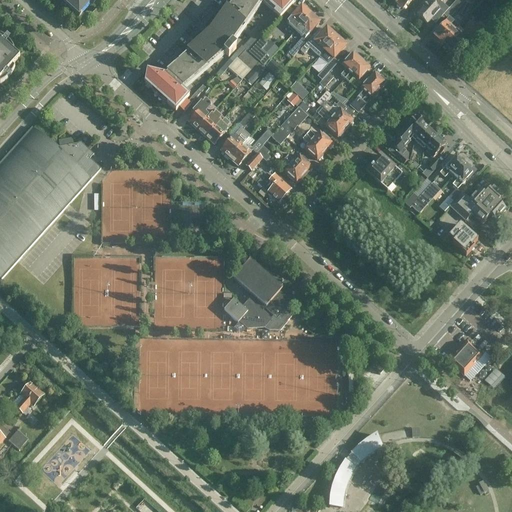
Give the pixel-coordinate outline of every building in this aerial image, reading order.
[(51,0),(53,2),(54,0),(61,0),(63,1),(62,2),(78,17),(93,0),(51,0)] [(147,72),(145,84),(152,90),(153,88),(169,102),(167,104),(176,111),(179,108),(183,112),(185,112),(191,105),(186,100),(189,96),(187,98),(184,99),(178,93),(180,91),(174,86),(177,83),(182,88),(188,81),(190,82),(200,71),(202,72),(212,61),(214,62),(219,56),(217,55),(220,50),(228,58),(236,50),(227,42),(231,39),(233,40),(238,34),(237,33),(247,21),(245,20),(256,8),(254,7),(260,0),(270,0),(271,1),(271,3),(269,6),(276,12),(274,14),(280,19),(295,2),(293,0),(234,0),(213,31),(215,31),(209,38),(207,37),(166,73),(167,74),(166,76),(163,75),(147,72)] [(395,0),(394,2),(397,5),(397,6),(401,8),(403,10),(411,0),(395,0)] [(460,0),(458,0),(451,8),(456,13),(464,3),(460,0)] [(427,25),(440,10),(430,1),(416,16),(427,25)] [(295,32),(310,16),(310,15),(310,13),(307,10),(304,10),(301,7),(286,24),(290,28),(295,32)] [(274,14),(273,13),(242,47),(244,50),(245,50),(279,19),(274,14)] [(311,39),(308,36),(319,24),(316,21),(316,18),(313,15),(310,16),(295,32),(300,36),(302,38),(295,45),(296,46),(289,55),(286,58),(290,61),(293,58),(300,50),(301,50),(311,39)] [(449,20),(434,37),(438,40),(437,42),(441,44),(442,44),(443,45),(458,28),(453,24),(455,22),(453,19),(451,21),(449,20)] [(468,26),(463,32),(467,36),(468,35),(471,37),(473,34),(478,38),(486,29),(480,23),(477,26),(471,21),(470,23),(467,26),(468,26)] [(458,28),(443,45),(444,46),(443,47),(447,50),(448,49),(452,53),(467,36),(463,32),(458,28)] [(324,51),(336,39),(335,38),(336,36),(332,33),(330,33),(326,30),(315,42),(312,40),(311,39),(301,50),(301,51),(300,52),(304,56),(309,50),(318,58),(324,51)] [(479,48),(489,38),(486,34),(476,44),(479,48)] [(0,83),(0,84),(2,84),(6,81),(10,77),(13,73),(15,68),(14,68),(14,69),(9,64),(24,53),(17,58),(11,52),(14,50),(13,48),(10,44),(7,40),(2,37),(0,36),(0,83)] [(345,47),(341,44),(342,41),(338,38),(336,39),(324,51),(328,55),(326,57),(331,61),(333,59),(333,60),(345,47)] [(241,46),(216,74),(220,77),(244,50),(242,47),(241,46)] [(241,74),(247,68),(251,71),(259,62),(255,59),(245,50),(237,59),(238,60),(232,66),(241,74)] [(345,80),(361,62),(358,58),(358,56),(355,54),(353,54),(341,66),(346,70),(340,76),(345,80)] [(328,73),(335,66),(330,62),(322,72),(326,76),(328,73)] [(370,69),(369,69),(370,67),(367,64),(364,65),(361,62),(345,80),(349,83),(354,77),(358,82),(370,69)] [(256,66),(243,80),(251,87),(263,73),(256,66)] [(275,77),(278,73),(271,67),(268,71),(275,77)] [(266,89),(276,79),(269,73),(260,83),(266,89)] [(328,73),(326,76),(319,84),(324,89),(334,78),(328,73)] [(366,95),(380,79),(379,78),(380,76),(377,73),(375,74),(374,74),(360,89),(363,92),(358,98),(362,102),(368,96),(366,95)] [(233,90),(235,88),(244,78),(238,76),(233,82),(232,81),(228,85),(233,90)] [(386,84),(380,79),(366,95),(368,96),(362,102),(358,98),(351,106),(345,101),(342,105),(340,104),(355,118),(358,115),(372,100),(386,84)] [(300,85),(287,99),(296,107),(309,93),(300,85)] [(189,124),(197,131),(210,117),(216,109),(205,99),(190,115),(192,117),(191,118),(193,120),(189,124)] [(355,118),(340,104),(337,107),(334,104),(332,107),(326,101),(320,107),(345,130),(353,121),(352,121),(355,118)] [(304,113),(309,107),(304,103),(299,108),(304,113)] [(345,130),(320,107),(315,113),(323,120),(325,119),(329,122),(325,127),(338,138),(345,130)] [(306,117),(307,118),(308,117),(298,108),(288,119),(296,127),(298,128),(299,127),(298,127),(306,117)] [(206,139),(217,126),(223,119),(214,111),(212,114),(210,117),(197,131),(206,139)] [(244,130),(252,120),(247,115),(238,125),(244,130)] [(415,118),(406,128),(413,134),(411,136),(416,140),(427,129),(415,118)] [(214,146),(227,131),(231,126),(224,119),(223,119),(217,126),(206,139),(214,146)] [(293,131),(296,127),(288,119),(277,131),(286,139),(290,135),(291,136),(294,132),(293,131)] [(0,163),(0,280),(0,281),(100,170),(89,160),(93,156),(81,144),(57,149),(55,150),(31,128),(0,163)] [(408,140),(411,136),(413,134),(406,128),(396,140),(398,142),(393,148),(399,153),(395,157),(404,165),(407,161),(409,154),(406,151),(403,149),(410,142),(408,140)] [(427,129),(416,140),(415,142),(424,150),(436,137),(427,129)] [(277,131),(271,137),(267,142),(273,148),(277,143),(280,146),(286,139),(277,131)] [(310,132),(306,136),(324,153),(332,144),(319,133),(316,137),(310,132)] [(258,142),(263,147),(267,142),(271,137),(266,133),(258,142)] [(221,152),(229,160),(241,146),(237,142),(239,139),(236,136),(221,152)] [(324,153),(306,136),(302,140),(308,145),(304,150),(317,161),(324,153)] [(445,146),(436,137),(424,150),(433,159),(439,153),(441,155),(446,149),(444,147),(445,146)] [(267,142),(263,147),(256,154),(266,162),(270,158),(267,155),(273,148),(267,142)] [(241,146),(229,160),(237,167),(252,150),(249,147),(246,150),(241,146)] [(142,160),(146,155),(142,152),(138,156),(142,160)] [(266,162),(256,154),(257,156),(254,160),(258,163),(261,159),(265,163),(266,162)] [(289,155),(285,159),(304,176),(312,167),(299,156),(295,160),(289,155)] [(365,172),(387,191),(402,174),(381,155),(365,172)] [(449,174),(453,177),(466,164),(457,156),(444,169),(445,170),(440,175),(445,179),(449,174)] [(304,176),(285,159),(282,163),(288,168),(284,173),(296,184),(304,176)] [(436,159),(427,168),(432,173),(440,164),(436,159)] [(251,171),(258,163),(254,160),(247,167),(251,171)] [(417,170),(420,166),(415,162),(411,166),(417,170)] [(466,164),(453,177),(457,181),(453,186),(457,190),(462,185),(474,172),(466,164)] [(265,174),(262,177),(284,197),(290,191),(279,180),(276,184),(265,174)] [(284,197),(262,177),(256,184),(278,204),(284,197)] [(410,209),(411,208),(413,209),(410,212),(416,217),(418,214),(419,215),(440,191),(432,183),(432,184),(426,179),(404,204),(410,209)] [(478,191),(469,201),(462,195),(450,208),(465,222),(471,215),(482,225),(486,220),(491,219),(495,222),(505,211),(497,204),(502,198),(491,188),(484,196),(478,191)] [(451,206),(461,195),(456,191),(447,202),(451,206)] [(439,224),(444,234),(449,232),(447,229),(451,227),(447,219),(439,224)] [(477,241),(459,225),(448,238),(453,243),(452,244),(465,256),(465,257),(471,250),(470,249),(477,241)] [(289,304),(299,293),(268,266),(263,272),(255,266),(249,260),(233,279),(246,291),(254,298),(244,308),(239,304),(235,300),(224,312),(238,324),(234,328),(241,335),(245,331),(246,332),(256,331),(279,330),(283,326),(290,317),(283,310),(285,308),(289,304)] [(477,374),(491,359),(471,341),(469,344),(467,342),(448,363),(464,377),(471,369),(477,374)] [(30,384),(19,396),(23,399),(15,408),(22,415),(30,406),(33,408),(44,396),(30,384)] [(418,441),(417,424),(404,424),(405,441),(418,441)] [(29,440),(18,431),(8,442),(20,451),(29,440)] [(351,454),(360,464),(367,457),(373,452),(383,447),(376,436),(367,441),(359,447),(351,454)] [(351,476),(356,468),(346,460),(340,469),(335,478),(332,488),(330,497),(329,508),(342,508),(343,499),(345,491),(347,483),(351,476)] [(475,487),(479,495),(488,490),(484,482),(475,487)]
